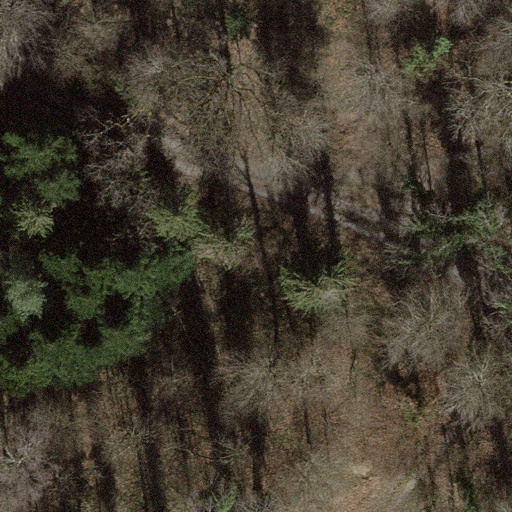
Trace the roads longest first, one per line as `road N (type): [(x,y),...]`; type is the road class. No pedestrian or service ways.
road 1 (track): [(0,71),(100,128),(367,212),(511,311)]
road 2 (track): [(367,212),(511,160)]
